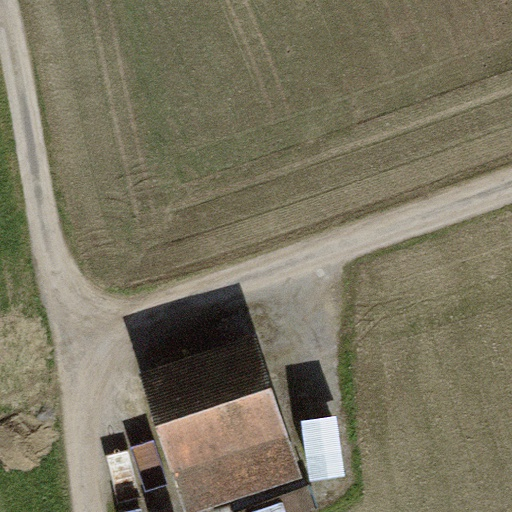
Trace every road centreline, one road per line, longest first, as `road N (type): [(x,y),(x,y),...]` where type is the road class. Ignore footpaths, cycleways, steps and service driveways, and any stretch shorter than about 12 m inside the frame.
road 1 (track): [(77,328),(511,187)]
road 2 (track): [(77,328),(8,0)]
road 3 (track): [(94,511),(77,328)]
